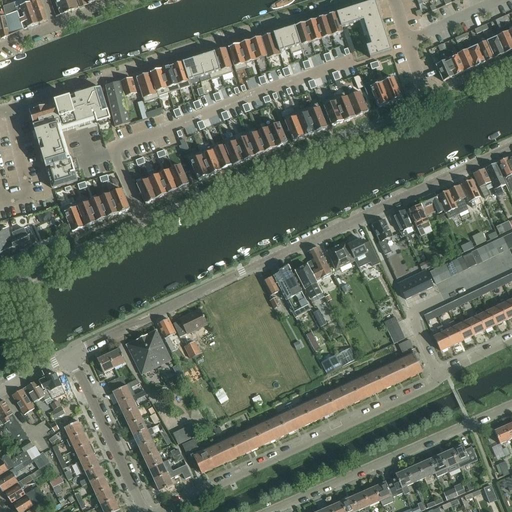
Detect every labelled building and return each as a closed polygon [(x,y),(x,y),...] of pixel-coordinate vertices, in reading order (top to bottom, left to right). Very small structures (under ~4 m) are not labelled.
[(23,0),(15,3),(3,7),(4,11),(5,17),(18,13),(24,30),(27,29),(39,25),(39,24),(31,3),(30,0),(23,0)] [(40,0),(30,0),(31,3),(39,24),(47,21),(47,20),(40,0)] [(75,0),(54,0),(60,16),(79,9),(75,0)] [(77,0),(80,8),(89,5),(86,0),(77,0)] [(376,2),(337,14),(341,28),(364,21),(372,46),(367,47),(370,59),(392,52),(376,2)] [(4,11),(0,12),(0,35),(1,39),(10,36),(5,17),(4,11)] [(18,13),(5,17),(10,36),(24,30),(18,13)] [(337,14),(327,17),(332,36),(343,33),(341,28),(337,14)] [(327,17),(316,21),(322,40),(332,36),(327,17)] [(316,21),(306,24),(312,43),(322,40),(316,21)] [(306,24),(295,27),(301,46),(312,43),(306,24)] [(295,27),(284,31),(290,50),(291,54),(303,51),(301,46),(295,27)] [(284,31),(273,35),(280,55),(281,55),(281,53),(290,50),(284,31)] [(511,42),(508,33),(497,38),(505,55),(511,51),(511,42)] [(273,35),(262,38),(269,59),(280,55),(273,35)] [(262,38),(251,42),(257,60),(266,57),(267,60),(269,59),(262,38)] [(497,38),(487,42),(495,59),(505,55),(497,38)] [(251,42),(240,45),(246,64),(257,60),(251,42)] [(487,42),(477,46),(485,64),(495,59),(487,42)] [(240,45),(228,49),(236,72),(248,68),(246,64),(240,45)] [(477,46),(467,51),(475,68),(485,64),(477,46)] [(226,50),(215,53),(222,77),(233,73),(226,50)] [(457,55),(458,56),(465,72),(475,68),(467,51),(458,55),(457,55)] [(215,53),(204,57),(210,75),(209,76),(211,80),(222,77),(215,53)] [(447,61),(439,65),(436,66),(443,82),(454,77),(465,72),(458,56),(454,58),(447,61)] [(204,57),(194,60),(200,79),(209,76),(210,75),(204,57)] [(194,60),(183,63),(189,82),(190,82),(200,79),(194,60)] [(183,63),(172,67),(180,90),(191,87),(190,82),(189,82),(183,63)] [(172,67),(162,70),(169,94),(180,90),(172,67)] [(162,70),(151,74),(159,97),(169,94),(162,70)] [(151,74),(137,78),(145,104),(160,99),(159,97),(151,74)] [(133,78),(121,81),(125,97),(137,94),(133,78)] [(381,79),(369,84),(379,109),(391,104),(382,83),(381,79)] [(394,79),(382,83),(391,104),(402,99),(394,79)] [(121,83),(106,86),(116,127),(131,123),(121,83)] [(55,104),(29,112),(53,189),(77,182),(71,160),(67,161),(57,130),(96,118),(97,124),(110,120),(100,88),(55,102),(55,104)] [(360,92),(347,98),(355,118),(368,113),(360,92)] [(345,93),(334,98),(344,123),(355,118),(347,98),(345,93)] [(334,98),(322,103),(332,127),(344,123),(334,98)] [(142,102),(138,103),(143,120),(147,118),(142,102)] [(317,104),(306,109),(316,134),(327,129),(317,104)] [(306,109),(295,113),(305,138),(316,134),(306,109)] [(295,113),(284,118),(293,142),(305,138),(295,113)] [(279,124),(268,129),(277,149),(288,144),(279,124)] [(256,129),(244,134),(246,138),(247,138),(255,158),(266,153),(258,133),(256,129)] [(268,129),(258,133),(266,153),(277,149),(268,129)] [(235,138),(223,142),(224,145),(233,166),(233,167),(244,162),(236,142),(237,142),(235,138)] [(237,142),(236,142),(244,162),(255,158),(247,138),(246,138),(237,142)] [(224,145),(212,151),(221,171),(233,166),(224,145)] [(211,147),(200,152),(210,177),(221,172),(221,171),(212,151),(211,147)] [(200,152),(188,157),(199,182),(210,177),(200,152)] [(508,159),(498,164),(505,178),(503,178),(510,193),(511,192),(511,158),(509,160),(508,159)] [(495,165),(486,169),(495,187),(492,188),(497,198),(503,195),(499,185),(504,183),(495,165)] [(180,166),(169,171),(178,191),(189,186),(180,166)] [(484,170),(473,175),(480,189),(484,199),(490,196),(487,190),(493,188),(491,184),(484,170)] [(169,171),(159,176),(168,196),(178,191),(169,171)] [(159,176),(148,180),(157,200),(168,196),(159,176)] [(148,180),(137,185),(146,205),(157,200),(148,180)] [(472,181),(461,185),(467,198),(466,198),(469,203),(468,204),(471,209),(472,209),(476,207),(471,196),(478,193),(472,181)] [(459,186),(448,191),(459,215),(468,210),(463,199),(465,199),(459,186)] [(122,190),(111,194),(119,215),(130,210),(122,190)] [(448,191),(437,197),(448,220),(459,215),(448,191)] [(111,194),(100,199),(108,219),(119,215),(111,194)] [(435,195),(419,202),(421,207),(426,217),(437,212),(438,214),(443,212),(435,195)] [(88,198),(75,203),(85,228),(97,223),(89,203),(88,198)] [(100,199),(89,203),(97,223),(108,219),(100,199)] [(75,203),(63,208),(72,233),(85,228),(75,203)] [(415,209),(409,212),(421,238),(425,236),(423,231),(431,227),(429,223),(426,217),(421,207),(419,207),(415,209)] [(398,215),(394,217),(404,238),(408,236),(406,232),(413,228),(405,212),(404,212),(404,211),(399,214),(398,215)] [(443,214),(436,217),(440,223),(446,220),(443,214)] [(378,224),(373,226),(381,242),(379,243),(385,256),(392,253),(386,240),(392,237),(385,221),(384,221),(383,220),(378,223),(378,224)] [(509,222),(496,228),(500,236),(511,230),(511,228),(509,222)] [(3,230),(0,231),(0,261),(8,257),(9,259),(21,254),(20,252),(23,250),(25,251),(28,249),(29,248),(32,246),(32,245),(34,244),(35,241),(33,237),(30,235),(27,236),(24,229),(12,234),(13,236),(10,238),(8,228),(3,230)] [(482,232),(472,237),(477,247),(487,242),(482,232)] [(488,236),(490,240),(498,237),(496,232),(488,236)] [(504,239),(498,241),(504,253),(509,250),(504,239)] [(361,240),(348,246),(360,272),(359,269),(371,263),(373,268),(380,264),(370,243),(364,246),(361,240)] [(498,241),(493,244),(498,255),(504,253),(498,241)] [(471,242),(461,246),(464,253),(474,248),(471,242)] [(346,243),(328,251),(336,270),(354,262),(346,243)] [(493,244),(487,246),(493,258),(498,255),(493,244)] [(487,246),(482,249),(487,260),(493,258),(487,246)] [(312,261),(307,263),(310,270),(317,283),(332,274),(319,248),(308,253),(312,261)] [(482,249),(476,252),(482,263),(487,260),(482,249)] [(476,252),(471,254),(477,266),(482,263),(476,252)] [(467,256),(463,258),(468,270),(472,268),(477,266),(471,254),(467,256)] [(463,258),(457,261),(463,272),(468,270),(463,258)] [(457,261),(452,263),(457,275),(463,272),(457,261)] [(452,263),(446,266),(452,278),(457,275),(452,263)] [(308,266),(295,273),(296,273),(313,305),(324,298),(322,295),(308,267),(308,266)] [(446,266),(441,269),(446,280),(452,278),(446,266)] [(278,275),(273,278),(294,315),(296,318),(311,310),(294,278),(288,268),(280,272),(281,272),(279,273),(278,275)] [(441,269),(435,271),(441,283),(446,280),(441,269)] [(435,271),(430,274),(436,285),(441,283),(435,271)] [(426,272),(419,275),(421,279),(427,290),(434,287),(426,272)] [(511,278),(510,275),(500,280),(503,287),(511,282),(511,278)] [(273,279),(263,284),(270,298),(272,301),(270,302),(270,303),(273,310),(281,306),(276,295),(280,293),(273,279)] [(421,279),(407,286),(413,297),(427,290),(421,279)] [(500,280),(489,285),(492,292),(503,287),(500,280)] [(347,285),(342,288),(344,293),(350,290),(347,285)] [(489,285),(478,290),(481,297),(492,292),(489,285)] [(407,286),(400,289),(406,300),(413,297),(407,286)] [(478,290),(467,295),(470,302),(481,297),(478,290)] [(467,295),(456,301),(459,307),(470,302),(467,295)] [(456,301),(445,306),(448,312),(459,307),(456,301)] [(511,306),(510,302),(499,307),(506,322),(511,318),(511,306)] [(445,306),(434,311),(437,318),(448,312),(445,306)] [(499,307),(488,312),(495,327),(506,322),(499,307)] [(319,310),(313,314),(321,328),(327,325),(319,310)] [(181,321),(174,325),(184,347),(184,348),(191,360),(201,354),(195,343),(190,334),(208,326),(203,318),(200,311),(180,320),(181,321)] [(434,311),(424,316),(427,323),(437,318),(434,311)] [(488,312),(477,317),(484,332),(495,327),(488,312)] [(477,317),(466,323),(473,337),(484,332),(477,317)] [(395,318),(384,323),(386,328),(397,322),(395,318)] [(169,320),(158,325),(172,353),(175,351),(169,339),(169,340),(168,338),(176,335),(169,320)] [(397,322),(386,328),(388,333),(400,327),(398,323),(397,322)] [(445,333),(452,347),(463,342),(456,328),(456,327),(454,322),(449,324),(452,330),(445,333)] [(456,327),(456,328),(463,342),(473,337),(466,323),(456,327)] [(440,335),(434,338),(441,353),(452,347),(445,333),(442,326),(437,329),(440,335)] [(400,327),(388,333),(391,339),(403,333),(400,327)] [(157,332),(142,339),(157,368),(171,361),(169,357),(157,332)] [(403,333),(391,339),(394,345),(398,343),(405,339),(403,333)] [(314,337),(309,340),(315,351),(320,349),(314,337)] [(142,339),(127,346),(134,362),(139,371),(141,376),(157,368),(142,339)] [(410,340),(399,345),(403,355),(414,350),(414,349),(410,340)] [(352,349),(336,357),(342,368),(351,363),(352,364),(358,361),(352,349)] [(120,350),(108,355),(115,369),(127,364),(120,350)] [(248,430),(192,456),(198,470),(200,469),(202,474),(263,445),(263,446),(337,413),(336,412),(421,372),(419,368),(422,367),(421,366),(415,353),(327,394),(328,395),(249,431),(248,430)] [(108,355),(97,360),(104,375),(115,369),(108,355)] [(325,362),(322,364),(327,375),(342,368),(336,357),(334,358),(332,356),(330,355),(331,356),(329,355),(325,357),(324,359),(324,361),(325,362)] [(55,374),(39,382),(43,391),(45,390),(45,391),(45,392),(47,391),(49,394),(62,388),(55,374)] [(118,379),(108,383),(112,391),(122,386),(118,379)] [(37,382),(26,388),(34,404),(42,400),(43,402),(45,401),(47,405),(50,404),(51,406),(55,403),(49,394),(47,391),(45,392),(45,391),(43,392),(37,382)] [(127,387),(113,393),(118,404),(132,398),(127,387)] [(22,390),(12,397),(25,416),(35,410),(22,390)] [(222,390),(215,394),(221,405),(228,401),(222,390)] [(260,396),(253,400),(260,413),(266,410),(260,396)] [(132,398),(118,404),(124,415),(137,409),(132,398)] [(4,402),(0,404),(0,417),(5,425),(14,440),(15,440),(24,453),(26,452),(33,447),(18,422),(17,422),(15,419),(4,402)] [(51,406),(54,411),(61,407),(58,402),(55,403),(51,406)] [(62,407),(50,414),(53,420),(65,414),(62,407)] [(152,408),(148,410),(151,416),(152,416),(152,418),(157,415),(152,408)] [(137,409),(124,415),(129,426),(142,420),(137,409)] [(41,411),(36,414),(40,419),(42,422),(46,420),(44,416),(44,417),(41,411)] [(152,416),(150,417),(154,425),(157,424),(160,422),(157,415),(152,418),(152,416)] [(142,420),(129,426),(134,437),(148,431),(147,430),(142,420)] [(79,423),(65,429),(70,439),(70,440),(84,434),(79,423)] [(190,425),(172,435),(177,446),(196,437),(190,425)] [(505,427),(494,432),(500,445),(511,440),(505,427)] [(148,431),(134,437),(139,448),(153,442),(152,441),(154,440),(152,436),(154,435),(151,428),(147,430),(148,431)] [(163,430),(159,432),(162,437),(164,439),(168,437),(163,430)] [(70,440),(67,442),(70,447),(70,448),(73,447),(75,451),(89,445),(84,434),(70,440)] [(56,435),(49,440),(52,444),(59,439),(56,435)] [(195,440),(183,446),(187,455),(199,449),(195,440)] [(153,442),(139,448),(144,459),(158,453),(153,442)] [(89,445),(75,451),(80,462),(94,456),(92,451),(93,450),(93,449),(91,445),(90,444),(89,445)] [(462,445),(451,450),(458,465),(459,468),(470,463),(477,459),(472,448),(465,451),(462,445)] [(33,447),(26,452),(31,459),(32,460),(33,460),(41,455),(35,446),(33,447)] [(57,447),(53,449),(58,460),(62,458),(57,447)] [(175,450),(170,452),(174,460),(176,459),(182,456),(181,454),(181,455),(178,448),(175,450)] [(20,449),(15,452),(18,457),(23,454),(20,449)] [(451,450),(440,455),(447,470),(446,470),(448,473),(448,475),(460,469),(459,468),(458,465),(451,450)] [(2,461),(0,461),(0,475),(8,471),(8,470),(12,468),(15,469),(22,464),(31,459),(26,452),(24,453),(23,454),(18,457),(11,461),(7,454),(3,457),(2,461)] [(41,455),(33,460),(39,470),(49,463),(43,453),(41,455)] [(158,453),(144,459),(149,470),(163,464),(158,453)] [(440,455),(429,460),(435,475),(437,478),(448,473),(446,470),(447,470),(440,455)] [(94,456),(80,462),(85,473),(99,467),(94,456)] [(62,458),(58,460),(63,470),(67,468),(62,458)] [(429,460),(418,465),(424,480),(435,475),(429,460)] [(505,463),(499,465),(504,477),(509,475),(505,463)] [(11,473),(0,480),(0,487),(3,493),(19,484),(18,483),(15,477),(19,475),(18,473),(25,469),(22,464),(15,469),(10,472),(11,473)] [(163,464),(149,470),(155,481),(168,475),(168,474),(163,464)] [(418,465),(407,470),(413,485),(424,480),(418,465)] [(187,466),(180,469),(183,474),(185,480),(192,477),(187,466)] [(88,479),(80,483),(82,488),(90,484),(91,484),(105,478),(99,467),(85,473),(88,479)] [(396,478),(391,480),(392,483),(398,494),(403,492),(405,496),(410,493),(408,487),(413,485),(407,470),(395,475),(396,478)] [(174,486),(171,480),(176,477),(173,472),(168,474),(168,475),(155,481),(160,492),(174,486)] [(19,486),(5,494),(12,504),(25,496),(22,490),(25,488),(24,486),(32,480),(29,476),(18,483),(19,484),(19,486)] [(60,477),(50,483),(53,488),(58,486),(64,483),(60,477)] [(105,478),(91,484),(96,495),(110,489),(105,478)] [(386,483),(374,488),(381,502),(383,507),(394,502),(393,498),(398,496),(398,494),(392,483),(387,486),(386,483)] [(58,486),(53,488),(56,496),(58,495),(62,493),(58,486)] [(491,486),(484,489),(490,504),(497,501),(491,486)] [(27,497),(14,505),(17,511),(25,511),(33,507),(45,500),(38,488),(26,495),(27,497)] [(374,488),(363,493),(370,507),(381,502),(374,488)] [(110,489),(96,495),(101,506),(115,500),(110,489)] [(455,489),(444,494),(447,501),(458,497),(456,493),(455,489)] [(363,493),(352,498),(358,511),(359,511),(365,510),(366,511),(370,510),(369,508),(370,507),(363,493)] [(358,511),(352,498),(341,502),(345,511),(358,511)] [(34,509),(29,511),(38,511),(40,511),(39,509),(48,503),(45,500),(33,507),(34,509)] [(115,500),(101,506),(103,511),(120,511),(115,500)] [(345,511),(341,502),(330,507),(331,511),(345,511)] [(421,503),(418,505),(420,511),(421,511),(427,510),(423,502),(421,503)]
